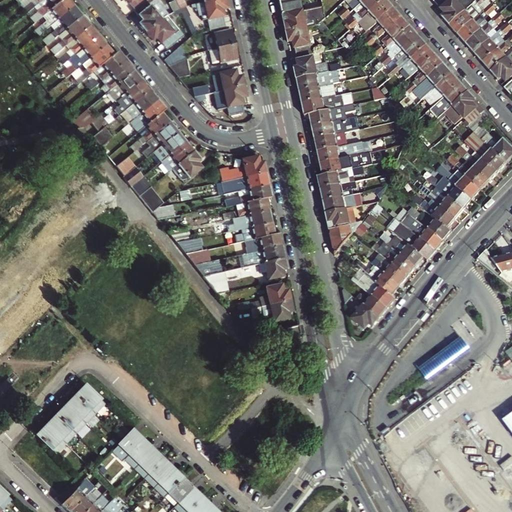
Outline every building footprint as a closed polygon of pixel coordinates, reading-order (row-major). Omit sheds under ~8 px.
[(27,12),(39,2),(37,0),(32,0),(23,7),(27,12)] [(48,0),(49,1),(42,6),(43,8),(47,12),(50,10),(62,0),(48,0)] [(58,20),(75,6),(70,0),(62,0),(50,10),(54,14),(47,20),(48,21),(52,25),(58,20)] [(130,4),(135,10),(147,0),(122,0),(123,1),(123,0),(128,0),(131,3),(130,4)] [(146,32),(169,15),(157,0),(147,0),(135,10),(143,21),(140,24),(146,32)] [(187,7),(183,0),(179,0),(177,1),(181,9),(187,7)] [(225,0),(215,0),(201,3),(192,5),(193,8),(198,7),(200,16),(202,15),(203,19),(208,18),(210,27),(225,23),(222,10),(227,9),(225,0)] [(280,0),(284,16),(304,12),(301,0),(280,0)] [(386,0),(368,0),(355,12),(353,14),(344,22),(352,31),(364,21),(387,0),(386,0)] [(356,0),(350,6),(355,12),(368,0),(356,0)] [(387,0),(364,21),(368,26),(357,36),(361,41),(373,30),(395,10),(387,0)] [(447,16),(444,19),(451,27),(478,2),(476,0),(470,0),(466,4),(463,1),(460,4),(455,0),(443,11),(447,16)] [(451,27),(460,37),(481,16),(485,12),(492,6),(498,0),(479,0),(478,2),(451,27)] [(175,12),(181,9),(177,1),(171,4),(175,12)] [(66,30),(83,16),(75,6),(58,20),(61,23),(55,29),(56,30),(60,35),(66,30)] [(492,6),(485,12),(490,17),(496,10),(492,6)] [(181,9),(186,19),(191,16),(187,7),(181,9)] [(35,22),(47,12),(43,8),(31,17),(35,22)] [(284,16),(288,34),(308,29),(320,27),(323,24),(321,8),(304,12),(284,16)] [(179,22),(186,19),(181,9),(175,12),(179,22)] [(340,17),(344,22),(353,14),(348,9),(340,17)] [(395,10),(373,30),(377,35),(366,45),(370,50),(388,34),(404,19),(395,10)] [(167,50),(184,35),(169,15),(146,32),(153,40),(157,37),(167,50)] [(482,32),(468,46),(476,55),(492,41),(488,37),(494,31),(493,30),(504,19),(500,15),(482,32)] [(91,26),(83,16),(66,30),(70,34),(63,39),(64,40),(68,45),(91,26)] [(481,16),(460,37),(468,46),(482,32),(479,28),(486,21),(481,16)] [(404,19),(388,34),(391,38),(385,44),(386,45),(375,55),(378,60),(389,50),(413,29),(404,19)] [(52,25),(55,29),(61,23),(58,20),(52,25)] [(39,35),(52,25),(48,21),(36,31),(39,35)] [(330,32),(323,24),(320,27),(326,35),(330,32)] [(476,55),(485,65),(500,50),(497,47),(504,40),(503,40),(511,31),(511,27),(509,25),(498,35),(492,41),(476,55)] [(82,49),(99,35),(91,26),(68,45),(76,54),(82,49)] [(299,58),(316,54),(315,46),(312,46),(308,29),(288,34),(290,45),(296,44),(299,58)] [(383,64),(387,69),(405,53),(421,38),(413,29),(389,50),(393,55),(383,64)] [(47,45),(60,35),(56,30),(44,41),(47,45)] [(70,34),(66,30),(60,35),(63,39),(70,34)] [(214,34),(215,38),(217,46),(212,47),(213,50),(235,45),(232,30),(214,34)] [(498,35),(494,31),(488,37),(492,41),(498,35)] [(84,64),(107,45),(99,35),(82,49),(85,53),(79,58),(84,64)] [(212,47),(217,46),(215,38),(208,40),(210,48),(212,47)] [(391,73),(395,78),(406,68),(429,47),(421,38),(405,53),(408,56),(401,62),(402,63),(391,73)] [(339,43),(344,48),(348,53),(352,49),(344,39),(339,43)] [(511,39),(507,44),(500,50),(485,65),(493,74),(511,56),(511,39)] [(52,50),(56,54),(68,45),(64,40),(52,50)] [(507,44),(504,40),(497,47),(500,50),(507,44)] [(198,53),(209,50),(208,44),(197,46),(198,53)] [(95,70),(102,65),(115,54),(107,45),(84,64),(88,69),(91,73),(95,70)] [(187,58),(188,58),(182,45),(165,60),(170,65),(187,58)] [(220,62),(220,64),(239,60),(235,45),(213,50),(209,50),(212,64),(220,62)] [(403,87),(414,78),(437,57),(429,47),(406,68),(410,73),(399,83),(403,87)] [(76,54),(79,58),(85,53),(82,49),(76,54)] [(103,81),(127,61),(118,51),(115,54),(102,65),(105,69),(98,75),(103,81)] [(60,60),(64,64),(71,58),(68,54),(60,60)] [(511,56),(493,74),(501,82),(504,79),(509,84),(511,80),(511,56)] [(437,57),(414,78),(418,83),(408,92),(412,97),(423,87),(446,67),(437,57)] [(179,77),(190,75),(187,58),(170,65),(179,77)] [(296,69),(298,80),(323,75),(322,72),(318,73),(315,59),(300,62),(301,68),(296,69)] [(135,71),(127,61),(103,81),(111,90),(135,71)] [(68,77),(79,68),(75,63),(64,73),(68,77)] [(323,75),(328,74),(343,71),(344,70),(342,63),(328,66),(324,72),(322,72),(323,75)] [(105,69),(102,65),(95,70),(98,75),(105,69)] [(428,99),(431,97),(455,76),(446,67),(423,87),(427,92),(416,102),(420,106),(428,99)] [(75,79),(79,83),(91,73),(88,69),(75,79)] [(101,99),(109,108),(119,100),(126,94),(143,80),(135,71),(111,90),(107,94),(101,99)] [(222,90),(222,92),(244,86),(242,76),(238,77),(236,71),(221,74),(224,89),(222,90)] [(328,74),(330,80),(344,77),(343,71),(328,74)] [(298,80),(301,92),(321,88),(320,83),(330,81),(330,80),(328,74),(323,75),(298,80)] [(455,76),(431,97),(435,101),(432,104),(424,111),(428,116),(433,112),(463,85),(455,76)] [(88,86),(91,90),(99,84),(95,80),(88,86)] [(134,104),(151,90),(143,80),(126,94),(129,98),(122,104),(124,106),(120,110),(123,113),(134,104)] [(345,83),(331,86),(332,92),(347,89),(345,83)] [(463,85),(433,112),(442,121),(447,116),(471,95),(463,85)] [(244,86),(222,92),(223,94),(225,94),(230,116),(246,113),(245,107),(249,106),(244,86)] [(304,105),(324,100),(322,95),(333,93),(332,92),(331,86),(321,88),(301,92),(304,105)] [(205,89),(207,95),(217,93),(216,87),(205,89)] [(101,99),(107,94),(102,88),(95,95),(99,100),(101,99)] [(130,114),(131,115),(135,119),(159,100),(151,90),(134,104),(137,108),(130,114)] [(126,94),(119,100),(122,104),(129,98),(126,94)] [(350,101),(348,95),(334,98),(335,104),(350,101)] [(466,119),(472,126),(483,116),(474,105),(478,102),(471,95),(447,116),(457,127),(466,119)] [(334,98),(324,100),(304,105),(306,117),(312,116),(336,111),(335,104),(334,98)] [(167,110),(159,100),(135,119),(139,124),(143,129),(163,113),(167,110)] [(397,110),(389,100),(388,100),(384,101),(387,114),(392,112),(398,111),(397,110)] [(101,115),(106,111),(102,106),(94,112),(98,117),(101,115)] [(336,111),(312,116),(315,128),(345,122),(343,116),(358,113),(356,107),(336,111)] [(123,113),(120,110),(120,109),(112,115),(115,119),(123,113)] [(94,121),(85,111),(72,122),(77,128),(86,127),(91,123),(94,121)] [(398,111),(392,112),(395,124),(407,121),(405,120),(398,111)] [(147,142),(171,123),(163,113),(143,129),(139,133),(143,138),(131,148),(134,153),(147,142)] [(483,116),(472,126),(470,129),(476,135),(492,118),(487,113),(483,116)] [(99,132),(109,124),(101,115),(98,117),(94,121),(91,123),(99,132)] [(123,129),(135,119),(131,115),(119,124),(123,129)] [(345,122),(315,128),(317,140),(347,134),(346,127),(360,125),(359,119),(345,122)] [(155,152),(179,133),(171,123),(147,142),(151,147),(155,152)] [(143,129),(139,124),(127,134),(128,136),(121,141),(124,145),(139,133),(143,129)] [(317,140),(320,153),(341,149),(340,144),(349,142),(349,140),(363,137),(363,136),(362,131),(347,134),(317,140)] [(163,162),(187,142),(179,133),(155,152),(163,162)] [(491,134),(483,142),(487,146),(494,152),(509,167),(511,163),(511,147),(506,142),(503,145),(491,134)] [(471,140),(468,143),(475,151),(479,147),(471,140)] [(171,171),(174,169),(195,152),(187,142),(163,162),(171,171)] [(320,153),(323,165),(358,158),(356,152),(363,151),(373,149),(372,142),(350,147),(341,149),(320,153)] [(494,152),(487,146),(483,149),(490,156),(494,152)] [(136,168),(155,152),(151,147),(131,164),(135,168),(136,168)] [(500,176),(479,154),(474,159),(463,148),(459,152),(477,170),(492,185),(500,176)] [(483,150),(479,154),(500,176),(509,167),(494,152),(490,156),(483,149),(483,150)] [(195,152),(174,169),(186,182),(202,169),(198,163),(202,160),(195,152)] [(323,165),(325,177),(360,170),(359,164),(368,162),(367,156),(364,157),(358,158),(323,165)] [(450,161),(458,168),(462,164),(454,157),(450,161)] [(246,177),(268,173),(265,163),(261,164),(260,158),(244,161),(246,174),(243,174),(244,178),(246,177)] [(136,168),(135,168),(125,176),(133,186),(144,177),(160,164),(156,159),(140,173),(136,168)] [(402,163),(401,167),(406,171),(409,168),(402,163)] [(492,185),(477,170),(473,174),(466,167),(461,172),(483,194),(492,185)] [(323,190),(353,184),(352,178),(367,175),(366,173),(371,172),(370,168),(360,170),(325,177),(320,178),(323,190)] [(439,173),(451,182),(455,186),(474,203),(483,194),(461,172),(455,178),(444,168),(439,173)] [(221,182),(239,179),(238,173),(228,175),(227,169),(219,171),(221,182)] [(249,189),(270,185),(268,173),(246,177),(248,183),(238,185),(240,191),(249,189)] [(141,196),(152,187),(144,177),(133,186),(141,196)] [(434,177),(430,182),(439,189),(440,190),(444,185),(434,177)] [(435,201),(443,208),(459,221),(467,212),(443,192),(440,190),(439,189),(435,194),(427,187),(417,179),(413,183),(435,201)] [(323,190),(325,203),(356,196),(355,191),(370,188),(368,181),(353,184),(323,190)] [(439,189),(430,182),(427,187),(435,194),(439,189)] [(451,182),(443,192),(467,212),(474,203),(455,186),(451,182)] [(248,203),(269,199),(273,198),(270,185),(249,189),(250,195),(241,197),(242,204),(248,203)] [(162,206),(165,203),(152,187),(141,196),(154,212),(162,206)] [(372,199),(371,193),(361,195),(362,201),(372,199)] [(356,196),(325,203),(328,215),(352,210),(358,209),(356,196)] [(415,201),(424,208),(427,203),(418,196),(415,201)] [(241,216),(271,210),(269,199),(248,203),(249,209),(240,211),(241,216)] [(443,208),(435,201),(432,205),(439,211),(443,208)] [(162,206),(154,212),(160,220),(177,217),(174,203),(162,206)] [(439,211),(432,205),(427,211),(431,214),(451,230),(459,221),(443,208),(439,211)] [(243,230),(274,224),(271,210),(241,216),(237,217),(239,230),(243,230)] [(328,215),(334,241),(354,236),(355,235),(363,225),(356,227),(352,210),(328,215)] [(414,217),(418,221),(446,244),(455,233),(451,230),(431,214),(427,220),(414,210),(411,215),(414,217)] [(392,216),(415,234),(438,254),(446,244),(418,221),(414,226),(410,222),(396,211),(392,216)] [(414,217),(410,222),(414,226),(418,221),(414,217)] [(260,239),(277,235),(274,224),(243,230),(244,233),(239,234),(241,243),(251,240),(260,239)] [(177,243),(194,239),(191,226),(168,231),(177,243)] [(394,235),(402,241),(427,261),(430,264),(438,254),(415,234),(410,239),(398,230),(394,235)] [(281,235),(277,235),(260,239),(261,244),(252,246),(254,253),(284,247),(281,235)] [(354,236),(334,241),(337,257),(340,254),(347,245),(354,236)] [(382,240),(391,247),(395,242),(386,236),(382,240)] [(203,238),(177,243),(185,254),(187,253),(205,250),(203,238)] [(214,248),(236,243),(235,238),(213,242),(214,248)] [(394,250),(402,256),(419,270),(427,261),(402,241),(394,250)] [(346,259),(353,250),(347,245),(340,254),(346,259)] [(386,260),(393,266),(411,280),(419,270),(402,256),(398,260),(391,254),(390,256),(378,246),(374,250),(386,260)] [(287,259),(284,247),(254,253),(255,259),(257,266),(262,265),(287,259)] [(210,249),(187,253),(198,265),(212,261),(210,249)] [(394,250),(391,254),(398,260),(402,256),(394,250)] [(503,273),(499,277),(506,283),(511,275),(511,252),(490,257),(503,273)] [(370,255),(366,260),(374,267),(378,262),(370,255)] [(289,270),(287,259),(262,265),(264,275),(269,274),(271,281),(286,277),(284,271),(289,270)] [(224,273),(221,260),(212,261),(198,265),(207,277),(224,273)] [(386,260),(382,265),(389,271),(393,266),(386,260)] [(378,262),(374,267),(402,290),(411,280),(393,266),(389,271),(382,265),(378,262)] [(402,290),(374,267),(371,271),(362,265),(359,269),(383,289),(395,299),(402,290)] [(224,273),(207,277),(220,294),(231,291),(227,272),(224,273)] [(356,275),(352,280),(363,289),(367,284),(356,275)] [(348,285),(345,289),(345,290),(355,298),(360,303),(383,321),(391,312),(374,298),(370,303),(348,285)] [(253,310),(292,302),(290,291),(285,292),(284,286),(269,289),(270,296),(262,297),(263,300),(252,302),(253,310)] [(395,299),(383,289),(379,293),(371,287),(367,292),(374,298),(391,312),(399,302),(395,299)] [(355,298),(345,290),(348,306),(355,298)] [(294,312),(292,302),(253,310),(254,316),(265,313),(267,320),(275,318),(276,323),(292,320),(290,312),(294,312)] [(373,327),(376,330),(383,321),(360,303),(353,311),(361,317),(357,322),(369,332),(373,327)] [(303,336),(301,326),(289,329),(291,339),(303,336)] [(441,356),(450,368),(469,353),(459,341),(441,356)] [(441,356),(436,359),(445,372),(450,368),(441,356)] [(445,372),(436,359),(418,373),(427,385),(445,372)] [(511,374),(486,395),(511,430),(511,374)] [(92,410),(102,399),(88,386),(77,396),(92,410)] [(92,410),(77,396),(68,406),(82,420),(87,425),(97,415),(92,410)] [(82,420),(68,406),(58,416),(72,430),(82,420)] [(62,439),(72,430),(58,416),(48,426),(62,439)] [(62,439),(48,426),(38,435),(53,449),(62,439)] [(124,441),(122,444),(115,451),(114,451),(125,462),(132,454),(145,441),(135,430),(124,441)] [(145,441),(132,454),(143,464),(156,451),(145,441)] [(156,451),(143,464),(152,473),(165,460),(156,451)] [(165,460),(152,473),(162,483),(175,470),(165,460)] [(175,470),(162,483),(157,488),(167,497),(172,492),(184,479),(175,470)] [(98,486),(96,484),(90,477),(83,484),(84,485),(76,493),(69,487),(57,499),(70,511),(73,511),(96,488),(98,486)] [(184,479),(172,492),(167,497),(177,507),(182,503),(195,489),(184,479)] [(0,505),(4,509),(14,500),(0,486),(0,505)] [(87,511),(104,496),(96,488),(73,511),(87,511)] [(106,494),(104,496),(87,511),(102,511),(111,504),(118,497),(114,492),(111,489),(106,494)] [(182,503),(192,511),(204,499),(195,489),(182,503)] [(118,497),(111,504),(102,511),(122,511),(121,510),(126,506),(118,497)] [(204,499),(192,511),(191,511),(210,511),(214,508),(204,499)]
